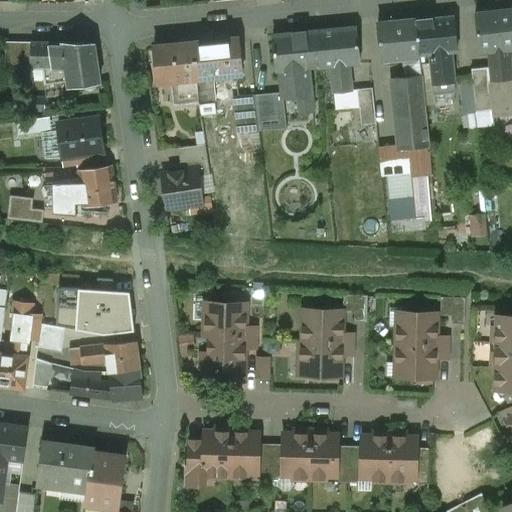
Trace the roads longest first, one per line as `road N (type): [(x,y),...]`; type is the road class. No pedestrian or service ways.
road 1 (residential): [(118,25),(165,402)]
road 2 (residential): [(403,0),(118,25)]
road 3 (residential): [(165,402),(436,410)]
road 4 (residential): [(0,404),(163,427)]
